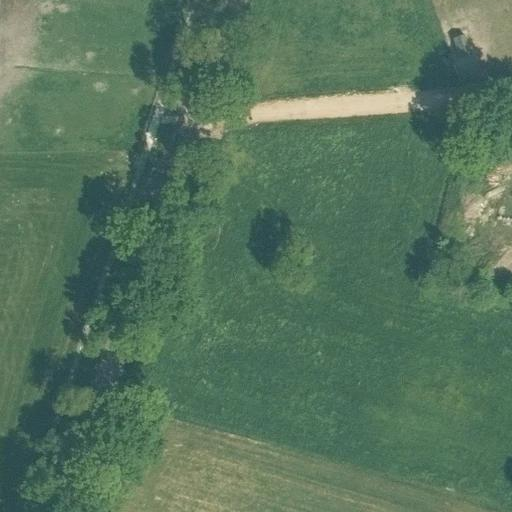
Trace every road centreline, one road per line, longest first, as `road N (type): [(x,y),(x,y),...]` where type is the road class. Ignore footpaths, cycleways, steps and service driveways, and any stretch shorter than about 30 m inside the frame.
road 1 (tertiary): [(58,511),(232,0)]
road 2 (track): [(511,96),(192,118)]
